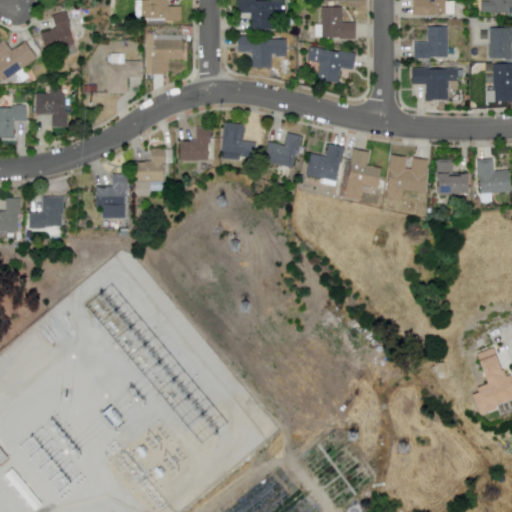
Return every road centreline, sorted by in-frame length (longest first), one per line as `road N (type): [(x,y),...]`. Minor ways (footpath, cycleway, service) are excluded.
road 1 (residential): [(0,169),(70,160),(175,104),(213,95),(256,95),(419,129),(511,129)]
road 2 (residential): [(385,0),(387,125)]
